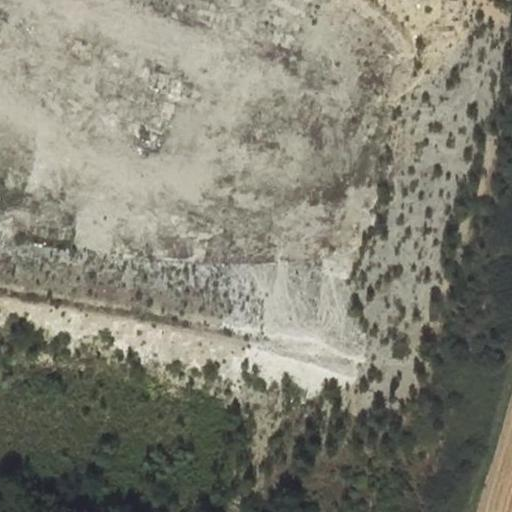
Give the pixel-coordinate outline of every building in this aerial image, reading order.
[(307,25),(317,0),(271,0),(268,8),(307,25)] [(83,55),(87,40),(69,35),(65,49),(83,55)] [(76,79),(71,90),(92,101),(97,90),(76,79)] [(95,113),(92,123),(116,132),(120,123),(95,113)] [(109,230),(111,204),(79,202),(77,221),(83,222),(81,250),(111,252),(113,230),(109,230)]
